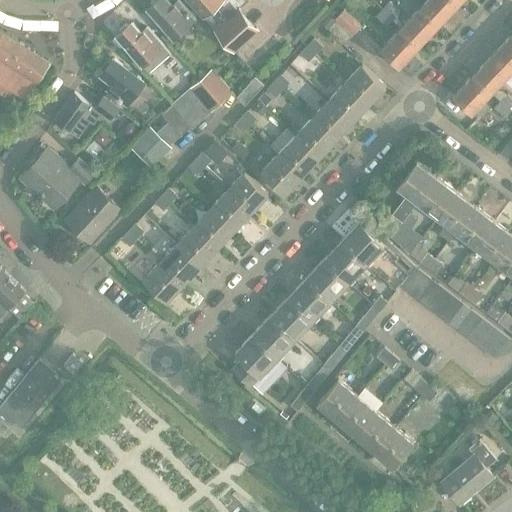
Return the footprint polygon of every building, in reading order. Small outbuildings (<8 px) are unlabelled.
[(171,37),(193,19),(177,0),(171,5),(166,0),(151,0),(149,2),(150,6),(146,9),(171,37)] [(188,0),(203,16),(216,5),(228,18),(215,29),(234,50),(258,29),(256,27),(254,29),(238,12),(240,10),(239,8),(237,9),(229,0),(188,0)] [(393,18),(400,11),(389,0),(382,8),(393,18)] [(456,0),(427,0),(421,7),(440,24),(459,3),(456,0)] [(421,7),(401,28),(420,45),(440,24),(421,7)] [(382,8),(375,15),(386,25),(393,18),(382,8)] [(334,19),(351,35),(361,25),(344,9),(334,19)] [(343,43),(351,35),(334,19),(330,15),(321,23),(343,43)] [(140,65),(142,63),(148,71),(169,54),(146,28),(139,33),(130,23),(127,26),(124,24),(117,29),(118,33),(115,36),(140,65)] [(0,81),(25,97),(36,81),(49,60),(22,43),(0,27),(0,81)] [(399,67),(420,45),(401,28),(381,50),(399,67)] [(511,34),(494,54),(511,70),(511,34)] [(309,43),(306,46),(315,54),(323,46),(314,37),(309,43)] [(309,60),(315,54),(306,46),(300,52),(309,60)] [(494,54),(474,75),(492,91),(511,70),(494,54)] [(125,104),(143,81),(112,58),(109,62),(106,61),(100,69),(102,72),(99,75),(111,84),(106,90),(125,104)] [(345,82),(369,105),(386,86),(362,64),(345,82)] [(200,81),(218,102),(230,92),(211,71),(200,81)] [(273,81),(273,82),(282,90),(290,81),(281,73),(273,81)] [(472,113),(492,91),(474,75),(454,96),(472,113)] [(236,96),(246,105),(264,84),(263,83),(255,76),(236,96)] [(190,89),(209,110),(218,102),(200,81),(190,89)] [(276,96),(282,90),(273,82),(267,88),(276,96)] [(328,100),(352,123),(369,105),(345,82),(328,100)] [(500,99),(511,109),(511,107),(511,96),(507,92),(500,99)] [(82,115),(90,104),(75,93),(54,120),(78,138),(90,121),(82,115)] [(111,119),(119,109),(103,96),(94,107),(111,119)] [(504,116),(511,109),(500,99),(494,106),(504,116)] [(312,118),(335,140),(352,123),(328,100),(312,118)] [(260,102),(254,107),(262,115),(267,110),(260,102)] [(161,115),(179,135),(190,125),(172,105),(161,115)] [(248,109),(240,118),(249,125),(257,117),(248,109)] [(243,131),(249,125),(240,118),(234,124),(243,131)] [(295,136),(319,158),(335,140),(312,118),(295,136)] [(128,123),(125,127),(126,131),(129,134),(134,134),(137,131),(136,126),(133,123),(128,123)] [(138,138),(159,159),(172,145),(151,125),(138,138)] [(278,153),(302,176),(319,158),(295,136),(278,153)] [(215,139),(204,151),(211,158),(217,163),(228,152),(215,139)] [(84,183),(94,172),(78,157),(68,167),(46,147),(21,174),(41,192),(38,195),(40,198),(42,196),(54,207),(80,179),(84,183)] [(203,150),(194,159),(203,167),(211,158),(204,151),(203,150)] [(261,172),(285,194),(302,176),(278,153),(261,172)] [(197,173),(203,167),(194,159),(189,165),(197,173)] [(406,195),(393,213),(389,216),(380,224),(394,239),(409,252),(417,242),(408,234),(409,234),(399,224),(402,220),(416,202),(436,177),(416,162),(397,188),(406,195)] [(227,190),(251,212),(268,194),(244,171),(227,190)] [(436,177),(416,202),(436,218),(456,192),(436,177)] [(88,241),(119,208),(96,186),(65,219),(88,241)] [(169,186),(161,195),(170,203),(178,194),(169,186)] [(210,208),(234,230),(251,212),(227,190),(210,208)] [(456,192),(436,218),(445,225),(440,233),(449,239),(454,232),(455,233),(475,207),(456,192)] [(164,209),(170,203),(161,195),(155,201),(164,209)] [(475,207),(455,233),(475,248),(495,222),(475,207)] [(194,225),(218,248),(234,230),(210,208),(194,225)] [(136,221),(128,230),(136,238),(144,229),(136,221)] [(342,240),(366,264),(384,245),(383,244),(360,221),(342,240)] [(511,235),(495,222),(475,248),(494,262),(511,238),(511,235)] [(177,243),(201,265),(218,248),(194,225),(177,243)] [(131,244),(133,242),(136,238),(128,230),(122,236),(131,244)] [(511,238),(494,262),(511,276),(511,238)] [(409,273),(416,265),(387,239),(383,244),(384,245),(398,257),(395,260),(409,273)] [(324,259),(348,282),(366,264),(342,240),(324,259)] [(160,261),(184,283),(201,265),(177,243),(160,261)] [(428,252),(420,261),(429,268),(436,258),(428,252)] [(436,258),(429,268),(436,273),(444,264),(436,258)] [(306,278),(330,302),(348,282),(324,259),(306,278)] [(167,302),(184,283),(160,261),(143,279),(167,302)] [(0,266),(0,284),(9,275),(0,266)] [(415,266),(400,286),(410,293),(425,274),(415,266)] [(448,282),(467,297),(474,288),(455,273),(448,282)] [(425,274),(410,293),(420,301),(435,281),(425,274)] [(9,275),(0,284),(0,317),(9,308),(20,318),(36,301),(37,300),(25,290),(9,275)] [(289,296),(313,320),(330,302),(306,278),(289,296)] [(435,281),(420,301),(429,308),(444,288),(435,281)] [(444,288),(429,308),(438,315),(453,295),(444,288)] [(474,288),(467,297),(476,303),(483,294),(474,288)] [(373,304),(380,310),(388,300),(381,294),(373,304)] [(453,295),(438,315),(448,323),(463,303),(453,295)] [(271,315),(295,339),(313,320),(289,296),(271,315)] [(463,303),(448,323),(457,330),(472,310),(463,303)] [(472,310),(457,330),(467,337),(482,318),(472,310)] [(511,315),(505,310),(497,320),(506,327),(511,319),(511,315)] [(364,314),(356,324),(363,331),(371,320),(364,314)] [(253,334),(277,357),(295,339),(271,315),(253,334)] [(482,318),(467,337),(476,343),(490,324),(482,318)] [(340,345),(346,350),(363,331),(356,324),(340,345)] [(490,324),(476,343),(495,359),(510,339),(490,324)] [(234,354),(241,360),(233,368),(251,385),(259,377),(277,357),(253,334),(234,354)] [(377,355),(385,362),(393,353),(385,346),(377,355)] [(324,365),(330,370),(336,363),(338,360),(331,355),(325,349),(317,357),(324,363),(324,365)] [(63,363),(72,371),(73,373),(84,361),(73,351),(63,363)] [(393,353),(385,362),(393,368),(400,359),(393,353)] [(29,370),(0,404),(0,408),(14,421),(17,418),(24,424),(62,379),(54,373),(58,369),(42,355),(29,370)] [(315,374),(307,384),(306,385),(313,391),(322,380),(315,374)] [(319,402),(338,418),(366,385),(366,384),(358,393),(339,378),(319,402)] [(415,387),(422,393),(430,384),(422,378),(415,387)] [(430,384),(422,393),(430,400),(438,391),(430,384)] [(290,404),(298,410),(313,391),(306,385),(290,404)] [(366,385),(338,418),(356,434),(377,409),(367,401),(369,398),(363,392),(368,386),(366,385)] [(0,437),(14,421),(0,408),(0,437)] [(377,409),(356,434),(375,449),(396,425),(377,409)] [(396,425),(375,449),(394,466),(415,441),(396,425)] [(487,468),(497,459),(481,439),(470,448),(475,454),(442,482),(460,503),(494,475),(487,468)]
